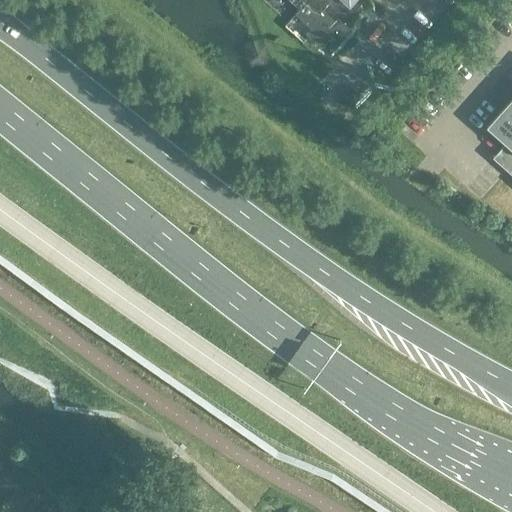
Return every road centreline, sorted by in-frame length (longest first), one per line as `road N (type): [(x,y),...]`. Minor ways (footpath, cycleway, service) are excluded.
road 1 (trunk): [(0,105),(339,379),(447,451),(511,477)]
road 2 (trunk): [(511,390),(377,310),(204,187),(0,24)]
